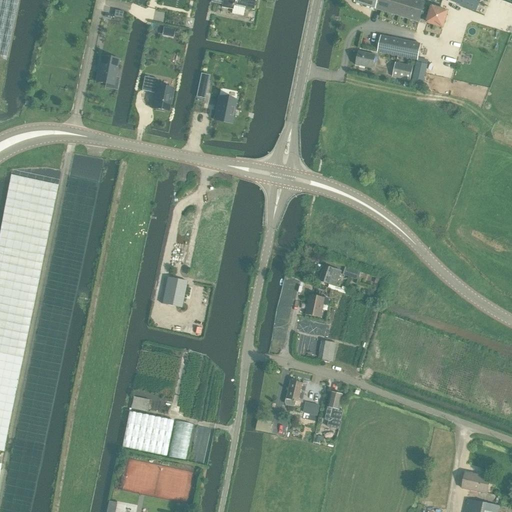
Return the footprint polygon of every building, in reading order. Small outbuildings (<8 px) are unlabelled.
[(0,0),(0,59),(7,61),(18,0),(0,0)] [(211,0),(211,2),(222,4),(221,7),(232,10),(231,13),(243,16),(244,8),(254,10),(256,0),(211,0)] [(356,0),(355,3),(419,23),(425,2),(417,0),(356,0)] [(447,0),(475,12),(480,0),(447,0)] [(447,12),(432,7),(427,23),(442,27),(447,12)] [(420,44),(381,36),(378,52),(417,61),(420,44)] [(356,66),(372,70),(375,56),(359,52),(356,66)] [(113,86),(119,61),(101,57),(96,83),(113,86)] [(392,77),(410,81),(413,67),(395,63),(392,77)] [(173,89),(157,86),(158,80),(144,77),(141,91),(155,94),(152,108),(155,109),(155,111),(165,113),(165,111),(168,112),(170,104),(171,105),(173,97),(171,97),(173,89)] [(198,85),(196,97),(205,99),(205,98),(204,98),(206,87),(198,85)] [(236,101),(219,97),(214,120),(231,124),(236,101)] [(202,206),(197,231),(201,232),(201,234),(203,235),(201,242),(211,244),(218,209),(202,206)] [(319,281),(335,286),(340,271),(324,266),(319,281)] [(342,275),(357,280),(360,272),(345,267),(342,275)] [(167,278),(162,304),(181,308),(187,282),(167,278)] [(321,317),(324,304),(328,305),(329,299),(310,295),(306,314),(321,317)] [(168,318),(152,315),(150,325),(166,328),(168,318)] [(318,358),(332,361),(336,342),(322,340),(318,358)] [(291,381),(286,404),(286,406),(293,407),(295,406),(296,402),(302,403),(306,385),(291,381)] [(331,393),(325,420),(329,421),(327,427),(339,430),(341,421),(343,411),(339,410),(342,395),(331,393)] [(131,408),(147,411),(149,400),(133,396),(131,408)] [(306,403),(303,413),(317,416),(319,406),(306,403)] [(122,446),(166,455),(173,420),(129,411),(122,446)] [(270,433),(272,422),(257,419),(255,430),(270,433)] [(315,436),(314,443),(321,444),(322,444),(323,441),(323,440),(322,440),(322,438),(315,436)] [(487,494),(490,478),(465,473),(462,489),(487,494)] [(497,511),(499,507),(468,500),(465,511),(497,511)]
